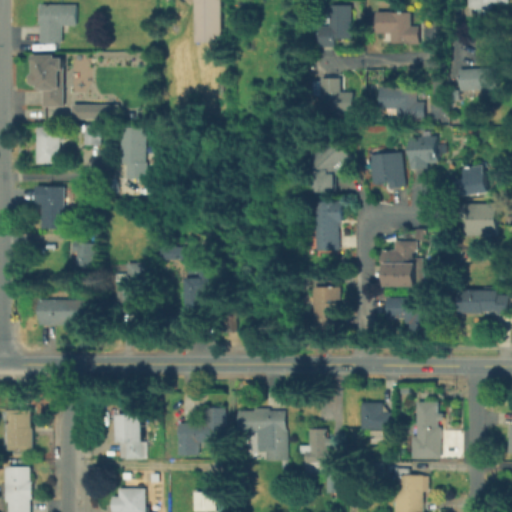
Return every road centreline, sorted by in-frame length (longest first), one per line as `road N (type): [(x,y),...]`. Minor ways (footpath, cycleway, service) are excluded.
road 1 (tertiary): [(476,364),(0,363)]
road 2 (residential): [(0,54),(4,363)]
road 3 (residential): [(428,207),(375,218),(365,228),(363,364)]
road 4 (residential): [(66,362),(64,511)]
road 5 (residential): [(476,364),(474,511)]
